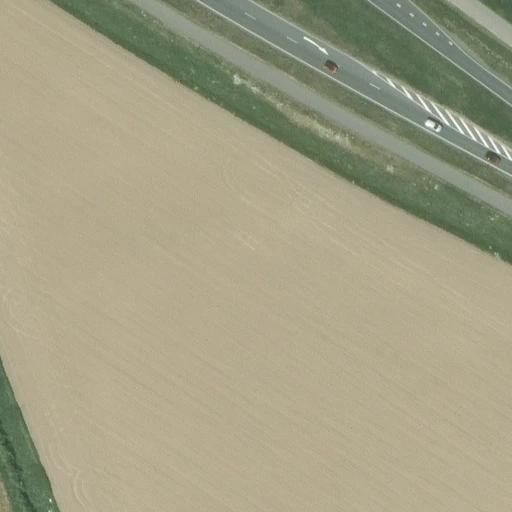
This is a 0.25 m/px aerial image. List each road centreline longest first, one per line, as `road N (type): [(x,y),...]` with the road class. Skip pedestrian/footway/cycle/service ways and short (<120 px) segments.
road 1 (unclassified): [(139,0),(511,210)]
road 2 (primary): [(207,0),(511,170)]
road 3 (primary): [(511,101),(377,0)]
